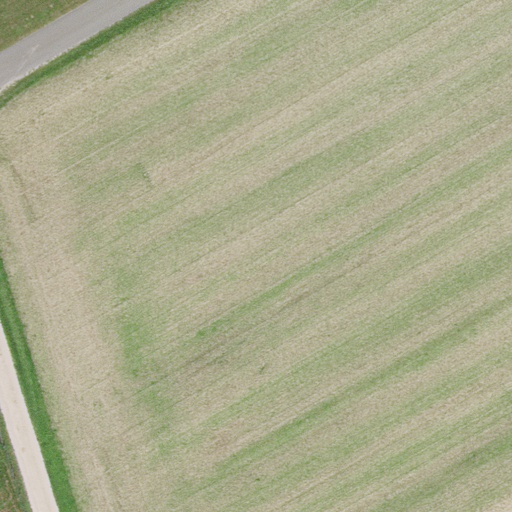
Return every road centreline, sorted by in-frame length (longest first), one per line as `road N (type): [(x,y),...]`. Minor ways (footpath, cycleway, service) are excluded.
road 1 (unclassified): [(150,0),(0,88)]
road 2 (track): [(51,511),(0,350)]
